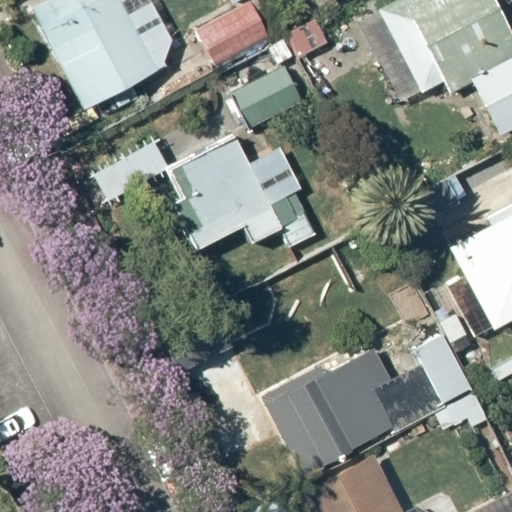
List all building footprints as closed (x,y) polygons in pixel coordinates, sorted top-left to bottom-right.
[(123,0),(21,0),(79,110),(160,67),(123,0)] [(273,29),(258,0),(242,0),(191,25),(209,61),(273,29)] [(511,44),(490,0),(365,0),(348,9),(395,104),(437,84),(443,98),(474,83),(498,132),(511,124),(511,44)] [(298,93),(281,61),(223,92),(240,124),(298,93)] [(232,128),(161,164),(173,189),(157,197),(179,240),(218,220),(231,246),(278,222),(287,240),(317,225),(296,184),(282,191),(261,148),(246,156),(232,128)] [(511,313),(511,209),(446,244),(489,326),(511,313)] [(397,330),(262,397),(299,473),(470,389),(432,313),(397,330)] [(207,318),(154,345),(172,380),(224,353),(207,318)] [(470,389),(429,409),(442,434),(482,414),(470,389)] [(397,511),(366,451),(313,478),(246,511),(397,511)]
